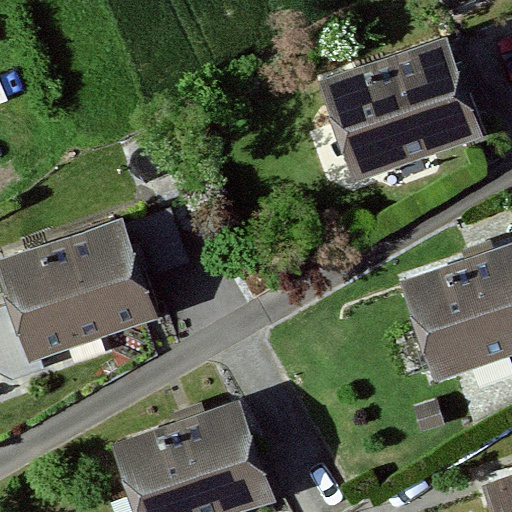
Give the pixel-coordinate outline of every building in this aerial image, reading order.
[(463,29),(326,76),(358,170),(495,123),(463,29)] [(131,197),(1,234),(32,340),(162,303),(131,197)] [(511,240),(405,268),(431,365),(511,344),(511,240)] [(245,387),(117,431),(145,511),(214,511),(280,490),(245,387)] [(511,511),(511,461),(492,467),(505,511),(511,511)]
